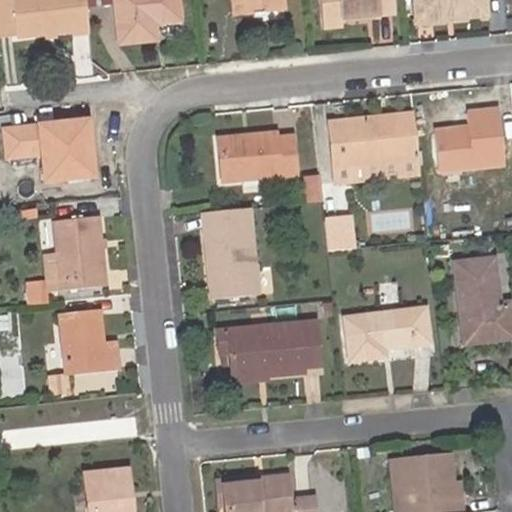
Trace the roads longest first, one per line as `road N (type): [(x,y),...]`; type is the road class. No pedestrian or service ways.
road 1 (residential): [(511,58),(230,93),(152,132),(146,174),(177,446)]
road 2 (residential): [(177,446),(506,404)]
